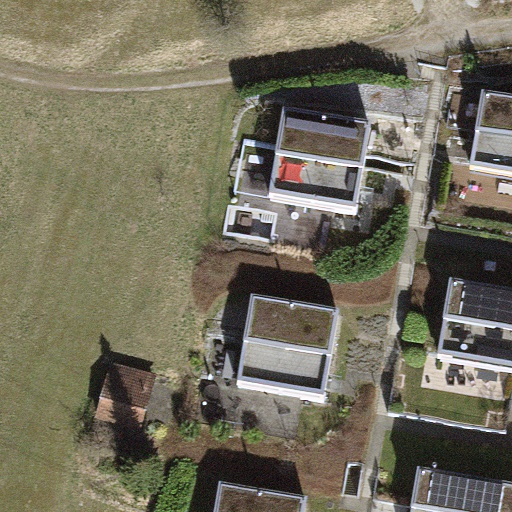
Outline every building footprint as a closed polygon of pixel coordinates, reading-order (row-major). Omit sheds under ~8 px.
[(465,182),(511,189),(511,108),(478,103),(465,182)] [(234,207),(357,227),(372,131),(279,116),(273,152),(244,147),(234,207)] [(434,369),(511,381),(511,304),(446,294),(434,369)] [(233,400),(324,414),(338,321),(247,308),(233,400)] [(158,376),(113,363),(96,421),(141,434),(158,376)] [(409,511),(511,511),(511,496),(414,481),(409,511)] [(214,511),(305,511),(306,509),(217,494),(214,511)]
